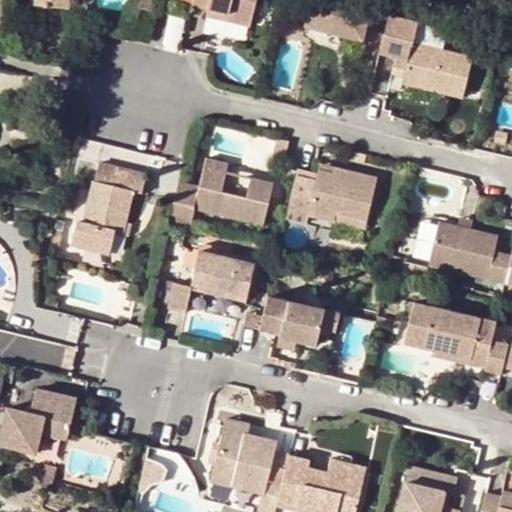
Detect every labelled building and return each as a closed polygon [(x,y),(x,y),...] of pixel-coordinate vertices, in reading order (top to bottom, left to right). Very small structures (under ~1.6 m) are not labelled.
[(210,5),(233,10),(231,19),(252,23),(257,0),(196,0),(196,2),(210,5)] [(373,2),(364,0),(313,0),(308,24),(365,37),(373,2)] [(233,10),(210,5),(209,14),(231,19),(233,10)] [(420,17),(391,11),(382,50),(400,54),(411,57),(409,66),(406,80),(466,94),(476,54),(415,39),(420,17)] [(213,17),(210,29),(248,38),(251,26),(213,17)] [(400,54),(398,63),(409,66),(411,57),(400,54)] [(72,240),(112,249),(116,231),(125,233),(128,220),(135,188),(147,191),(152,172),(100,158),(86,218),(77,217),(72,240)] [(331,163),(330,170),(345,173),(346,167),(331,163)] [(177,221),(198,226),(203,206),(273,222),(283,182),(213,165),(206,192),(185,187),(177,221)] [(345,212),(377,220),(386,183),(388,176),(346,167),(345,173),(330,170),(329,172),(308,167),(296,215),(318,220),(319,214),(343,220),(345,212)] [(343,220),(375,228),(377,220),(345,212),(343,220)] [(465,219),(463,227),(476,230),(477,222),(465,219)] [(126,253),(134,221),(128,220),(125,233),(116,231),(112,249),(126,253)] [(432,264),(509,283),(511,270),(511,254),(499,251),(503,236),(476,230),(463,227),(442,222),(432,264)] [(253,296),(260,260),(206,247),(197,284),(253,296)] [(192,308),(197,284),(180,280),(175,304),(192,308)] [(348,311),(277,293),(271,314),(269,325),(290,330),(289,333),(301,337),(325,343),(328,326),(344,330),(348,311)] [(489,364),(495,338),(499,319),(484,315),(480,333),(436,323),(439,305),(416,300),(407,339),(437,346),(471,354),(470,360),(489,364)] [(480,333),(484,315),(439,305),(436,323),(480,333)] [(254,323),(268,327),(269,325),(271,314),(256,311),(254,323)] [(287,340),(300,344),(301,337),(289,333),(287,340)] [(495,338),(489,364),(488,367),(505,371),(511,342),(495,338)] [(471,354),(437,346),(437,352),(470,360),(471,354)] [(0,441),(32,447),(36,428),(66,435),(75,393),(33,383),(29,409),(4,404),(0,426),(0,441)] [(257,433),(260,421),(234,417),(231,427),(257,433)] [(257,433),(231,427),(220,480),(238,484),(273,492),(289,496),(298,453),(283,450),(286,438),(257,433)] [(38,457),(56,461),(62,440),(43,436),(38,457)] [(366,511),(373,480),(335,471),(317,467),(319,458),(298,453),(289,496),(287,503),(310,508),(308,511),(366,511)] [(338,457),(335,471),(373,480),(374,480),(378,465),(338,457)] [(449,493),(455,494),(458,494),(461,477),(414,466),(403,511),(466,511),(467,509),(453,506),(447,505),(449,493)] [(62,470),(50,468),(48,480),(61,482),(62,470)] [(165,472),(154,469),(151,480),(162,483),(165,472)] [(238,484),(220,480),(215,501),(233,505),(238,484)] [(284,511),(287,503),(289,496),(273,492),(268,511),(284,511)] [(449,493),(447,505),(453,506),(455,494),(449,493)]
